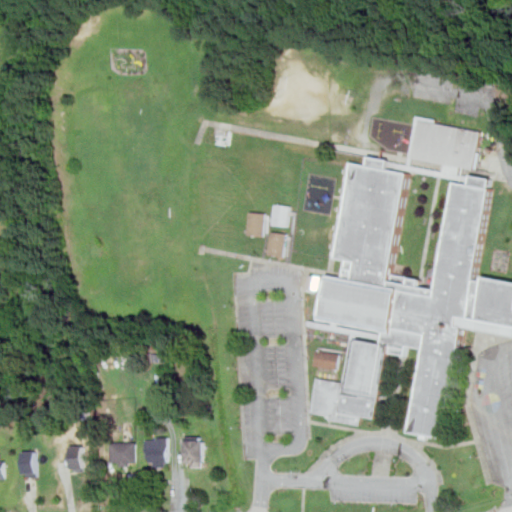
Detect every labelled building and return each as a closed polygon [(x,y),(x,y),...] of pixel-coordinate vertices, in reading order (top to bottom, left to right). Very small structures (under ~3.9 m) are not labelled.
[(479,169),(485,128),(419,118),(413,157),(448,163),(447,165),(459,167),(459,166),(479,169)] [(412,173),(391,169),(392,159),(372,156),(371,165),(356,162),(338,257),(360,261),(357,279),(333,274),(325,318),(388,330),(385,344),(360,339),(351,383),(321,377),(315,410),(335,414),(334,418),(364,424),(366,414),(380,417),(392,351),(408,354),(410,345),(426,348),(411,429),(444,435),(464,329),(455,327),(458,312),(511,321),(511,277),(487,273),(486,279),(480,278),(496,188),(495,179),(476,176),(474,185),(461,182),(440,288),(392,279),(412,173)] [(279,204),(294,206),(291,226),(276,224),(279,204)] [(254,211),(269,212),(267,236),(252,234),(254,211)] [(275,231),(290,233),(287,256),(272,254),(275,231)] [(320,349),(342,352),(340,368),(318,365),(320,349)] [(186,466),(207,466),(207,434),(186,434),(186,466)] [(172,436),(149,436),(149,466),(172,466),(172,436)] [(139,441),(113,441),(113,464),(139,464),(139,441)] [(74,470),(88,470),(88,443),(74,443),(74,470)] [(27,475),(40,475),(40,449),(27,449),(27,475)] [(0,478),(8,478),(8,461),(0,461),(0,478)]
